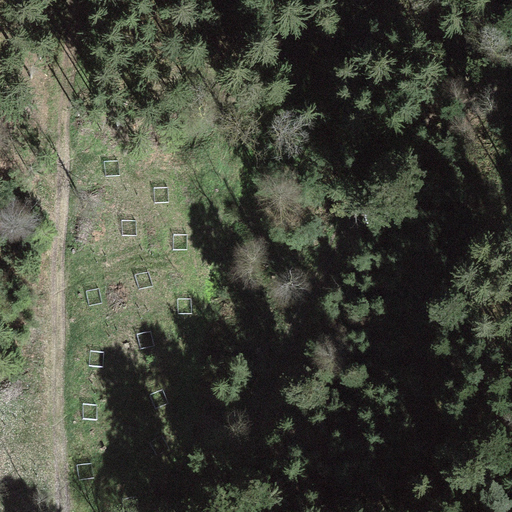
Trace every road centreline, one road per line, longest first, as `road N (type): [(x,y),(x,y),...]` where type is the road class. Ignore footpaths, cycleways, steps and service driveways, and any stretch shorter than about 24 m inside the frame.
road 1 (track): [(511,86),(439,99),(361,173),(237,454),(228,511)]
road 2 (track): [(63,511),(70,456),(65,76),(74,0)]
